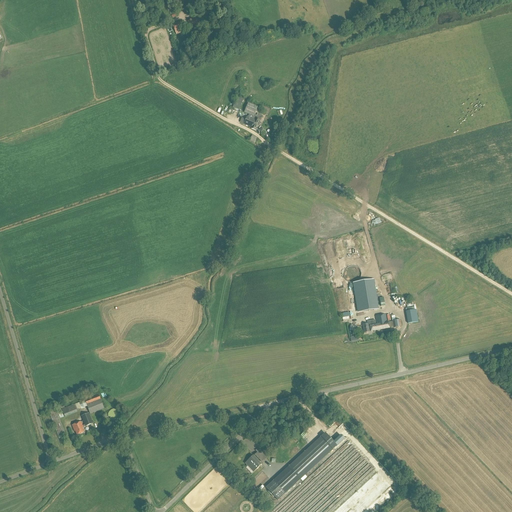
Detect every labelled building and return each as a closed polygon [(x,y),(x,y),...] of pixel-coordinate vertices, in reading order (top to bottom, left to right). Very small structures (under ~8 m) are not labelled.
[(175,32),(181,29),(184,28),(181,21),(173,25),(175,32)] [(239,96),(234,106),(240,108),(244,98),(239,96)] [(244,112),(253,117),(257,107),(248,103),(244,112)] [(256,117),(256,119),(255,119),(255,120),(247,116),(244,124),(252,127),(251,129),(255,130),(260,120),(259,120),(260,119),(256,117)] [(360,272),(360,270),(359,269),(359,268),(358,266),(356,266),(355,265),(354,265),(352,265),(350,265),(349,265),(348,266),(347,267),(346,268),(346,269),(345,271),(345,272),(345,273),(346,275),(347,276),(347,277),(348,278),(350,279),(352,279),(353,279),(355,279),(357,278),(358,277),(359,276),(359,275),(360,273),(360,272)] [(354,283),(358,312),(378,309),(373,280),(354,283)] [(406,312),(408,324),(418,322),(416,310),(406,312)] [(389,328),(388,322),(387,322),(386,315),(375,317),(376,324),(368,326),(368,324),(362,325),(364,333),(369,332),(369,331),(371,330),(371,331),(389,328)] [(392,321),(392,322),(393,327),(393,328),(402,327),(400,320),(392,321)] [(85,401),(87,405),(100,399),(99,395),(85,401)] [(100,399),(87,405),(87,407),(90,414),(104,409),(100,399)] [(87,405),(85,401),(78,404),(80,409),(87,407),(87,405)] [(120,413),(120,412),(119,411),(119,410),(118,409),(117,408),(116,407),(114,407),(113,407),(111,407),(109,408),(108,409),(107,411),(107,412),(107,413),(107,414),(107,416),(108,417),(108,418),(109,419),(110,419),(112,420),(113,420),(114,420),(115,420),(117,419),(118,418),(119,417),(119,416),(120,415),(120,413)] [(59,418),(57,411),(56,410),(49,413),(59,438),(66,436),(59,418)] [(81,416),(85,425),(85,427),(86,426),(93,424),(89,413),(81,416)] [(83,428),(83,426),(81,422),(72,426),(74,431),(75,431),(77,435),(84,432),(82,428),(83,428)] [(279,500),(287,493),(346,439),(342,436),(335,442),(327,433),(268,487),(279,500)] [(245,463),(254,472),(261,465),(257,461),(258,459),(259,460),(260,460),(262,462),(267,458),(258,448),(256,451),(257,452),(253,456),(245,463)] [(346,511),(378,484),(377,484),(384,478),(378,472),(375,475),(377,476),(337,511),(346,511)] [(375,493),(379,496),(390,485),(387,482),(375,493)] [(381,507),(397,492),(392,487),(376,502),(381,507)] [(367,501),(354,511),(361,511),(372,503),(369,500),(368,501),(367,501)]
